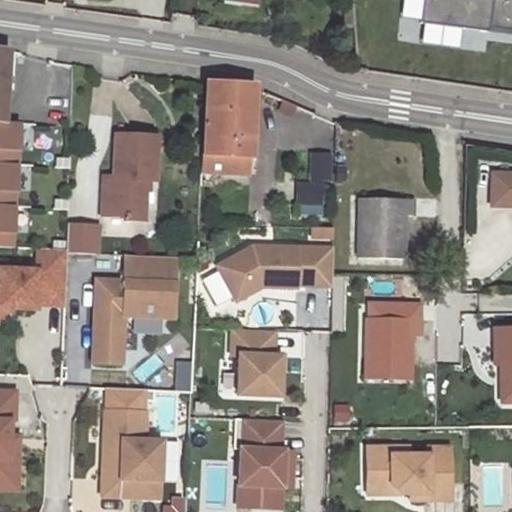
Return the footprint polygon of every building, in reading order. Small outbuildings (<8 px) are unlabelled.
[(511,0),(420,0),(418,23),(486,32),(487,28),(511,31),(511,0)] [(0,231),(12,232),(18,123),(3,122),(7,51),(0,50),(0,231)] [(248,156),(250,156),(254,85),(206,83),(203,154),(248,156)] [(144,213),(145,173),(155,173),(158,130),(118,129),(116,169),(109,169),(108,212),(144,213)] [(248,156),(203,154),(198,154),(197,171),(247,173),(248,156)] [(331,155),(311,154),(311,180),(330,181),(331,155)] [(511,174),(491,174),(490,205),(511,205),(511,174)] [(322,185),(297,184),(296,204),(322,204),(322,185)] [(414,199),(359,199),(358,259),(403,260),(404,242),(401,242),(402,217),(414,216),(414,199)] [(97,226),(67,225),(66,250),(96,251),(97,226)] [(12,232),(0,231),(0,246),(11,247),(12,232)] [(252,247),(217,266),(236,301),(262,287),(297,287),(297,285),(332,286),(333,248),(252,247)] [(0,269),(0,307),(13,308),(35,309),(35,304),(64,305),(66,250),(36,249),(35,271),(0,269)] [(122,279),(94,278),(92,361),(121,362),(122,313),(172,315),(174,255),(123,252),(122,279)] [(214,271),(200,279),(216,310),(231,302),(214,271)] [(0,307),(0,315),(13,308),(0,307)] [(420,321),(366,319),(364,379),(410,380),(411,364),(409,364),(409,336),(421,337),(420,321)] [(274,331),(232,329),(231,355),(238,355),(237,394),(279,396),(281,356),(273,356),(274,331)] [(511,330),(497,330),(498,408),(511,407),(511,330)] [(14,393),(0,392),(0,479),(15,480),(16,447),(6,447),(7,437),(7,423),(12,423),(14,393)] [(145,411),(104,410),(103,444),(111,444),(110,471),(120,472),(120,479),(132,479),(132,497),(161,498),(162,440),(145,440),(145,411)] [(243,450),(241,450),(239,485),(254,485),(253,507),(280,508),(281,477),(292,477),(293,451),(281,451),(282,421),(244,420),(243,450)] [(17,437),(7,437),(6,447),(16,447),(17,437)] [(111,444),(103,444),(102,496),(132,497),(132,479),(120,479),(120,472),(110,471),(111,444)] [(450,500),(449,447),(427,448),(427,455),(409,455),(391,456),(391,448),(366,448),(367,484),(390,484),(399,494),(410,494),(410,500),(450,500)] [(409,447),(391,448),(391,456),(409,455),(409,447)] [(0,490),(15,491),(15,480),(0,479),(0,490)] [(390,484),(367,484),(367,495),(399,494),(390,484)] [(254,485),(239,485),(239,506),(253,507),(254,485)] [(184,511),(185,497),(175,497),(174,506),(165,506),(165,511),(184,511)]
